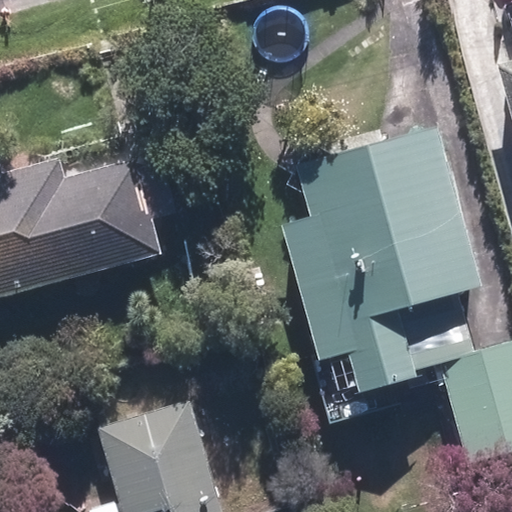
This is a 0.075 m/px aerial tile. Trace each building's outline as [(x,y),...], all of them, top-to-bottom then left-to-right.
[(511,56),(501,60),(511,93),(511,56)] [(322,207),(287,218),(327,344),(315,348),(338,421),(419,396),(415,383),(447,372),(474,456),(511,443),(511,259),(465,111),(308,161),(322,207)] [(0,294),(43,284),(48,306),(115,289),(109,264),(173,248),(148,147),(78,165),(73,146),(18,160),(15,149),(0,152),(0,294)] [(108,500),(91,505),(92,511),(274,511),(274,510),(268,511),(235,511),(196,390),(84,426),(108,500)] [(18,398),(0,403),(0,484),(41,472),(18,398)]
